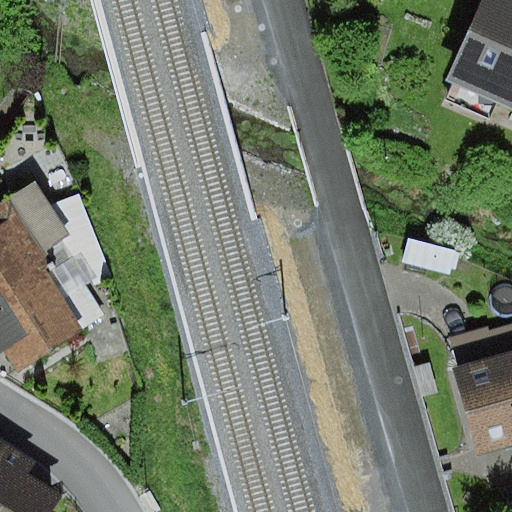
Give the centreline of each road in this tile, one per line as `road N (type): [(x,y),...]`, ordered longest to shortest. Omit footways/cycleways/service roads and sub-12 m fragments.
road 1 (residential): [(282,0),(425,511)]
road 2 (residential): [(0,412),(81,466),(114,511)]
